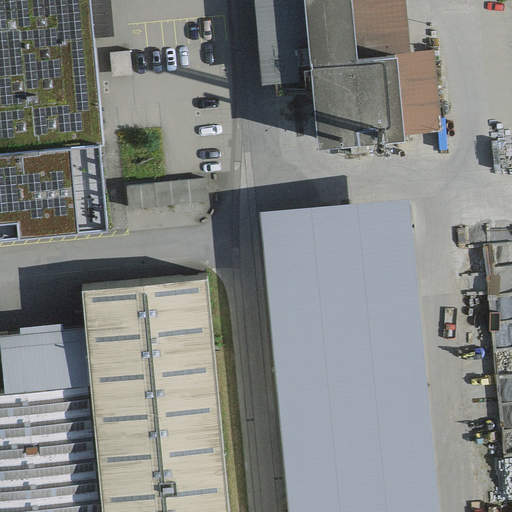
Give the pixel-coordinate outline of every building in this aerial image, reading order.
[(0,0),(0,231),(107,221),(89,30),(86,0),(0,0)] [(111,0),(93,0),(98,27),(115,24),(111,0)] [(409,0),(259,0),(267,77),(311,73),(317,137),(441,126),(433,42),(413,44),(409,0)] [(204,179),(129,186),(131,205),(206,197),(204,179)] [(440,511),(411,192),(260,206),(288,511),(440,511)] [(0,511),(222,511),(200,279),(85,290),(88,324),(0,332),(0,335),(5,391),(0,391),(0,511)] [(511,319),(493,322),(506,425),(511,423),(511,319)]
